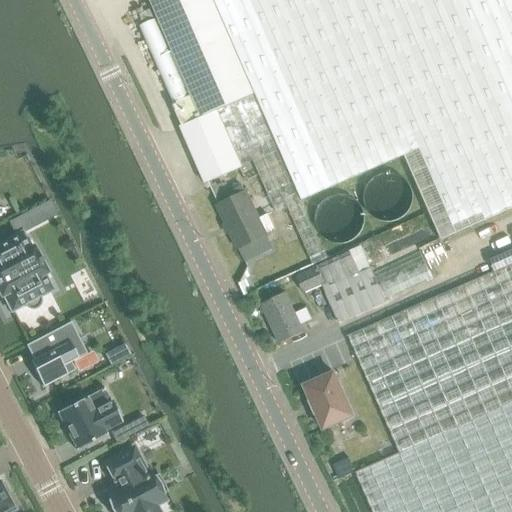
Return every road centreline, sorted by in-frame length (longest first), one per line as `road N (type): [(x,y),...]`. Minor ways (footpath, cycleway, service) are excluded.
road 1 (tertiary): [(322,511),(73,0)]
road 2 (residential): [(59,511),(0,396)]
